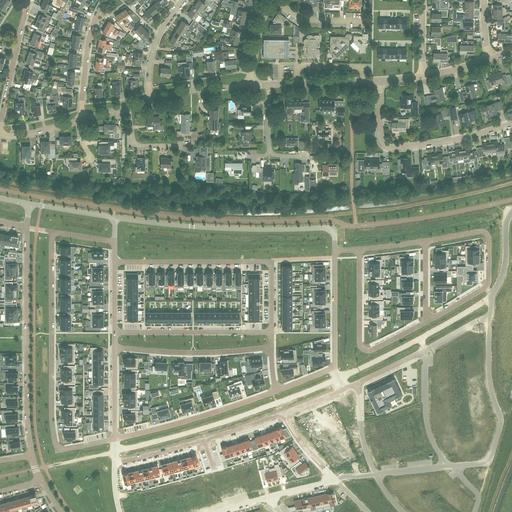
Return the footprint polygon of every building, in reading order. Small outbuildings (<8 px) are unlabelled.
[(202,9),(202,10),(204,11),(208,6),(199,0),(198,0),(196,5),(202,9)] [(440,0),(432,0),(432,7),(440,7),(440,10),(446,10),(448,10),(448,7),(446,7),(447,4),(443,4),(443,0),(440,0)] [(158,10),(163,6),(158,1),(153,5),(158,10)] [(50,5),(43,2),(42,4),(41,4),(40,6),(40,7),(47,11),(48,8),(52,10),(53,7),(50,5)] [(233,15),(245,18),(247,11),(243,10),(237,9),(238,5),(231,3),(227,2),(226,6),(230,6),(232,7),(231,11),(230,14),(233,15)] [(153,14),(149,9),(148,9),(147,7),(143,4),(141,6),(145,10),(143,12),(143,13),(148,18),(148,19),(151,17),(150,16),(153,14)] [(153,5),(152,4),(150,6),(149,5),(147,7),(148,9),(149,9),(153,14),(158,10),(153,5)] [(198,14),(202,10),(202,9),(196,5),(192,9),(198,14)] [(128,24),(130,22),(128,19),(127,17),(129,15),(125,9),(120,13),(124,18),(128,24)] [(195,19),(198,14),(192,9),(188,15),(195,19)] [(62,21),(64,13),(64,11),(60,10),(59,10),(55,18),(58,19),(62,21)] [(447,17),(447,10),(441,10),(441,14),(432,14),(432,21),(441,21),(441,17),(447,17)] [(128,24),(124,18),(120,13),(115,16),(119,22),(121,20),(123,23),(124,23),(126,26),(128,24)] [(281,24),(285,18),(278,13),(273,21),(274,21),(271,24),(270,24),(270,33),(281,33),(281,24)] [(44,23),(46,17),(39,14),(37,20),(44,23)] [(83,24),(84,17),(78,15),(76,20),(70,18),(69,20),(83,24)] [(244,24),(245,18),(233,15),(233,18),(232,21),(244,24)] [(464,18),(457,18),(453,18),(453,21),(464,22),(464,29),(473,29),(474,21),(468,21),(468,18),(464,18)] [(44,33),(42,32),(43,29),(44,29),(47,24),(44,23),(37,20),(35,25),(38,27),(39,27),(38,30),(39,31),(44,33)] [(81,30),(83,24),(69,20),(69,21),(76,23),(74,28),(81,30)] [(111,30),(114,24),(108,21),(105,27),(111,30)] [(194,28),(189,25),(182,21),(179,26),(186,30),(187,28),(192,31),(194,28)] [(130,31),(132,29),(136,25),(131,22),(128,25),(129,26),(127,28),(130,31)] [(139,35),(145,30),(140,25),(135,31),(134,30),(131,34),(133,36),(136,32),(139,35)] [(186,37),(189,32),(186,30),(179,26),(176,31),(186,37)] [(108,35),(111,30),(105,27),(102,32),(108,35)] [(232,28),(227,27),(226,31),(225,34),(231,35),(231,36),(239,38),(240,31),(232,29),(232,28)] [(145,30),(139,35),(142,38),(138,43),(137,45),(135,44),(133,47),(137,48),(143,50),(144,43),(143,43),(144,40),(149,34),(145,30)] [(47,34),(44,33),(39,31),(37,34),(34,33),(32,38),(39,41),(44,43),(45,39),(40,38),(41,36),(45,37),(47,34)] [(186,37),(176,31),(173,36),(180,40),(183,42),(184,39),(186,41),(188,39),(186,37)] [(352,38),(352,35),(350,33),(347,33),(345,35),(345,38),(342,38),(341,36),(330,36),(330,49),(330,52),(331,52),(333,54),(333,58),(338,58),(348,47),(348,40),(350,40),(352,38)] [(367,40),(367,34),(362,34),(362,36),(357,36),(353,35),(353,41),(355,43),(358,46),(358,47),(359,48),(359,52),(366,52),(366,43),(367,43),(367,40)] [(319,51),(320,37),(318,35),(308,35),(306,36),(306,40),(305,41),(303,41),(303,57),(316,58),(316,53),(318,51),(319,51)] [(176,46),(180,40),(173,36),(169,41),(176,46)] [(237,44),(239,38),(231,36),(230,39),(227,38),(225,38),(225,39),(221,37),(220,41),(219,41),(219,42),(218,42),(218,45),(225,46),(226,43),(225,43),(225,41),(226,41),(237,44)] [(37,47),(39,41),(32,38),(30,44),(37,47)] [(112,48),(112,45),(109,44),(105,43),(106,40),(99,39),(98,45),(112,48)] [(78,48),(79,42),(65,40),(65,41),(70,42),(69,47),(71,47),(78,48)] [(288,41),(266,40),(265,55),(287,55),(288,41)] [(28,57),(41,61),(41,59),(39,58),(39,57),(36,56),(37,54),(40,55),(41,52),(34,49),(33,52),(29,51),(28,55),(28,57)] [(208,71),(216,70),(215,60),(218,60),(217,52),(211,53),(212,60),(207,60),(208,71)] [(228,60),(228,57),(227,53),(219,54),(220,61),(225,61),(226,68),(236,67),(235,59),(228,60)] [(140,65),(141,59),(127,56),(126,59),(129,59),(129,60),(133,61),(133,63),(140,65)] [(40,64),(41,61),(28,57),(27,59),(26,59),(25,62),(26,62),(26,63),(33,65),(34,62),(40,64)] [(75,66),(76,60),(69,59),(70,58),(66,58),(66,60),(69,60),(69,65),(71,66),(75,66)] [(171,64),(171,60),(165,60),(165,64),(168,64),(168,68),(160,68),(160,76),(170,76),(171,68),(170,68),(171,64)] [(181,76),(189,75),(189,68),(192,68),(192,62),(186,63),(187,66),(178,67),(178,70),(181,70),(181,76)] [(109,65),(105,64),(103,64),(96,63),(95,70),(97,70),(97,73),(104,73),(104,70),(102,70),(102,67),(109,68),(109,65)] [(24,73),(24,75),(34,79),(36,79),(38,80),(40,74),(41,71),(40,71),(33,69),(33,68),(30,67),(29,70),(26,69),(26,70),(25,70),(25,69),(24,73)] [(503,76),(501,72),(495,74),(498,83),(504,82),(505,85),(509,83),(506,75),(503,76)] [(139,78),(139,74),(133,74),(133,77),(133,80),(126,80),(125,84),(128,84),(128,87),(135,88),(135,85),(136,85),(137,80),(136,80),(136,77),(139,78)] [(489,89),(492,87),(492,85),(498,83),(495,74),(488,76),(490,80),(486,81),(489,89)] [(34,79),(24,75),(22,81),(25,82),(24,86),(30,88),(32,84),(32,85),(33,81),(34,79)] [(64,76),(64,78),(67,78),(67,84),(73,84),(74,78),(68,77),(68,76),(64,76)] [(121,81),(117,81),(117,84),(112,85),(112,88),(111,88),(111,94),(113,94),(120,93),(119,88),(122,87),(121,81)] [(469,98),(477,96),(473,84),(466,86),(467,93),(463,94),(462,92),(459,93),(461,102),(465,101),(464,100),(469,98)] [(60,86),(57,86),(57,91),(60,92),(65,92),(67,92),(67,96),(60,96),(60,100),(63,100),(63,101),(64,101),(64,106),(71,107),(72,97),(71,97),(72,89),(65,89),(65,87),(60,86)] [(426,105),(432,103),(432,102),(444,100),(442,87),(434,89),(435,94),(424,96),(426,105)] [(42,94),(41,89),(37,89),(38,95),(37,95),(37,97),(36,97),(36,102),(36,106),(32,106),(33,110),(32,110),(32,111),(33,111),(33,115),(40,114),(40,106),(42,106),(41,97),(42,97),(42,94)] [(413,99),(413,95),(403,95),(403,102),(401,102),(401,107),(403,107),(404,109),(408,108),(408,107),(412,107),(412,114),(417,114),(417,102),(414,102),(414,103),(411,103),(411,102),(411,99),(413,99)] [(25,114),(24,103),(25,103),(24,97),(19,98),(19,103),(15,103),(15,109),(20,108),(20,114),(25,114)] [(49,102),(49,99),(46,99),(46,106),(48,105),(49,112),(56,111),(55,105),(55,101),(49,102)] [(302,100),(286,100),(287,109),(287,112),(287,113),(288,114),(290,115),(291,115),(292,114),(293,113),(293,112),(293,109),(302,109),(302,114),(301,114),(301,121),(309,121),(309,107),(309,108),(305,108),(305,107),(303,107),(302,100)] [(337,110),(337,108),(334,108),(334,100),(319,100),(319,110),(334,110),(337,110)] [(488,118),(490,117),(497,115),(496,110),(502,108),(500,102),(485,106),(488,118)] [(247,106),(241,106),(241,109),(238,109),(238,114),(251,114),(251,107),(251,106),(247,106)] [(449,108),(451,116),(451,120),(457,119),(455,107),(449,108)] [(436,127),(444,126),(443,117),(451,116),(449,108),(446,109),(446,110),(441,111),(442,113),(434,115),(436,127)] [(219,130),(219,122),(218,122),(218,110),(209,110),(209,130),(219,130)] [(478,119),(476,111),(472,111),(459,114),(460,119),(459,119),(460,122),(461,126),(472,124),(471,119),(472,119),(473,120),(478,119)] [(189,132),(189,114),(181,114),(181,132),(176,132),(176,137),(184,136),(191,136),(191,144),(197,144),(197,132),(189,132)] [(162,129),(162,121),(159,121),(159,117),(147,117),(147,126),(153,126),(153,129),(162,129)] [(392,123),(393,131),(406,131),(406,128),(409,128),(409,119),(402,119),(402,123),(399,123),(392,123)] [(120,138),(120,131),(119,129),(115,129),(115,125),(105,125),(105,129),(104,129),(104,133),(109,133),(109,132),(112,132),(112,138),(120,138)] [(318,129),(318,137),(325,137),(325,140),(324,140),(324,150),(332,150),(331,140),(328,140),(328,137),(329,137),(329,135),(332,135),(331,130),(329,130),(329,129),(318,129)] [(242,143),(242,146),(249,146),(249,143),(250,143),(250,136),(251,136),(251,131),(242,132),(242,138),(239,138),(239,143),(242,143)] [(71,141),(71,137),(60,137),(60,139),(56,139),(56,147),(63,147),(63,144),(66,144),(66,145),(72,145),(72,141),(71,141)] [(45,142),(45,141),(40,141),(40,146),(41,146),(41,148),(40,148),(40,153),(45,153),(45,152),(49,152),(49,156),(51,156),(51,158),(55,158),(55,157),(55,154),(55,148),(50,148),(49,147),(49,142),(45,142)] [(98,154),(103,154),(103,153),(109,153),(109,149),(110,148),(116,148),(116,142),(105,142),(105,145),(104,146),(99,146),(99,150),(98,150),(98,154)] [(478,160),(480,160),(479,157),(486,156),(486,153),(491,152),(490,142),(483,143),(483,147),(479,147),(480,151),(477,151),(478,156),(478,160)] [(498,145),(497,142),(490,142),(491,152),(497,152),(497,155),(506,153),(505,149),(504,144),(498,145)] [(34,161),(34,151),(31,151),(30,150),(30,147),(22,147),(22,153),(22,158),(26,158),(26,157),(29,157),(29,161),(34,161)] [(196,166),(194,166),(194,171),(200,171),(200,169),(205,169),(205,166),(208,166),(208,161),(207,161),(207,147),(200,147),(200,156),(197,156),(197,165),(196,165),(196,166)] [(463,149),(464,159),(470,158),(470,161),(474,161),(475,164),(479,163),(478,160),(478,156),(475,157),(474,151),(470,152),(470,148),(463,149)] [(453,163),(458,163),(458,160),(464,159),(463,149),(455,150),(456,154),(452,154),(453,163)] [(442,157),(442,153),(435,154),(436,164),(442,163),(442,168),(450,167),(448,156),(442,157)] [(436,164),(435,154),(428,155),(428,159),(424,159),(425,169),(432,169),(432,167),(436,166),(436,164)] [(81,171),(81,166),(80,166),(80,162),(75,162),(74,161),(74,158),(65,158),(65,164),(68,164),(70,165),(70,170),(76,170),(76,171),(81,171)] [(172,163),(172,159),(164,159),(164,158),(161,158),(161,167),(171,167),(171,163),(172,163)] [(406,176),(419,176),(419,168),(411,168),(410,158),(401,159),(398,159),(398,165),(401,165),(402,172),(406,172),(406,176)] [(116,163),(116,159),(103,159),(103,162),(102,163),(99,163),(99,171),(105,171),(105,172),(110,172),(110,167),(109,167),(109,165),(111,165),(116,163)] [(145,173),(145,159),(137,159),(137,171),(134,171),(132,173),(132,179),(147,180),(147,173),(145,173)] [(383,167),(383,164),(380,164),(380,160),(369,160),(369,159),(365,159),(365,160),(358,160),(358,171),(365,171),(365,168),(369,168),(380,168),(383,168),(383,167)] [(242,175),(242,163),(225,163),(225,170),(232,169),(232,173),(238,173),(238,175),(242,175)] [(302,176),(302,163),(295,163),(295,173),(293,173),(293,182),(298,182),(298,183),(299,183),(303,183),(303,182),(303,181),(303,176),(302,176)] [(322,176),(337,175),(337,163),(329,163),(329,164),(322,165),(322,176)] [(264,168),(260,168),(260,164),(256,164),(256,172),(260,172),(260,171),(264,171),(264,181),(272,181),(272,179),(275,179),(275,172),(272,172),(272,167),(264,167),(264,168)] [(12,235),(10,245),(16,246),(17,241),(18,236),(12,235)] [(466,246),(466,256),(480,256),(480,250),(479,250),(479,249),(472,249),(472,246),(466,246)] [(60,247),(60,253),(67,253),(67,256),(74,256),(74,253),(72,253),(72,247),(60,247)] [(88,258),(88,261),(96,261),(96,258),(103,258),(103,257),(104,257),(104,253),(103,253),(103,252),(99,252),(99,251),(92,250),(92,258),(88,258)] [(434,253),(434,260),(446,260),(446,254),(448,254),(448,251),(442,251),(442,254),(434,253)] [(60,259),(60,266),(71,266),(71,260),(74,260),(74,256),(67,256),(67,259),(60,259)] [(466,256),(466,266),(472,266),(472,263),(479,263),(479,256),(480,256),(466,256)] [(18,270),(18,266),(17,266),(17,263),(11,263),(11,258),(5,257),(5,270),(18,270)] [(400,266),(401,266),(414,266),(414,260),(413,260),(406,260),(406,257),(400,257),(400,266)] [(376,263),(369,263),(369,269),(381,269),(381,260),(376,260),(376,263)] [(446,267),(446,260),(434,260),(434,267),(442,267),(442,270),(448,270),(448,267),(446,267)] [(89,262),(89,268),(91,268),(91,274),(103,274),(103,267),(96,267),(96,262),(89,262)] [(311,264),(311,268),(312,268),(312,274),(325,274),(325,267),(318,267),(318,264),(311,264)] [(60,266),(60,272),(67,272),(67,275),(74,275),(74,270),(71,270),(71,266),(60,266)] [(414,267),(414,266),(401,266),(401,275),(406,275),(406,273),(413,273),(413,267),(414,267)] [(457,267),(457,272),(463,272),(463,276),(467,276),(467,284),(472,284),(472,281),(477,281),(477,271),(467,271),(467,270),(467,267),(457,267)] [(381,278),(381,269),(369,269),(369,275),(376,275),(376,278),(381,278)] [(18,274),(18,270),(5,270),(5,280),(11,280),(11,276),(17,276),(17,274),(18,274)] [(184,287),(184,288),(186,288),(189,288),(189,286),(193,286),(193,280),(193,273),(192,273),(192,272),(188,272),(188,273),(187,273),(187,280),(184,280),(184,287)] [(203,286),(203,287),(206,287),(212,287),(212,280),(212,273),(211,273),(211,272),(207,272),(207,273),(206,273),(206,280),(203,280),(203,286)] [(212,287),(212,288),(216,288),(216,286),(222,286),(222,280),(222,273),(220,273),(220,272),(216,272),(216,273),(216,280),(212,280),(212,287)] [(145,280),(145,288),(149,288),(149,286),(155,286),(155,280),(155,273),(149,273),(149,280),(145,280)] [(155,286),(155,287),(158,287),(164,287),(164,280),(164,273),(158,273),(158,280),(155,280),(155,286)] [(164,280),(164,287),(168,287),(168,286),(174,286),(174,280),(174,273),(168,273),(168,280),(164,280)] [(174,286),(174,289),(178,289),(178,287),(184,287),(184,280),(183,273),(177,273),(177,280),(174,280),(174,286)] [(193,286),(193,287),(197,287),(197,286),(203,286),(203,280),(203,273),(197,273),(197,280),(193,280),(193,286)] [(222,286),(222,289),(226,289),(226,287),(231,287),(231,280),(231,273),(225,273),(225,280),(222,280),(222,286)] [(231,280),(231,287),(235,287),(235,289),(241,289),(241,281),(241,273),(235,273),(235,280),(231,280)] [(89,280),(89,285),(96,285),(96,280),(103,280),(103,274),(91,274),(90,274),(90,280),(89,280)] [(311,280),(311,284),(320,284),(320,280),(325,280),(325,274),(312,274),(312,280),(311,280)] [(447,274),(435,274),(435,284),(447,284),(447,274)] [(60,278),(60,285),(71,285),(71,279),(74,279),(74,275),(67,275),(67,278),(60,278)] [(413,288),(413,281),(407,281),(407,278),(401,278),(401,288),(403,288),(413,288)] [(368,283),(368,290),(380,290),(380,289),(379,289),(379,284),(383,284),(383,280),(372,280),(372,283),(368,283)] [(11,286),(11,282),(5,282),(5,292),(18,292),(18,288),(17,288),(17,286),(11,286)] [(60,285),(60,291),(67,291),(67,294),(74,294),(74,291),(72,290),(72,285),(71,285),(60,285)] [(89,287),(89,291),(91,291),(91,297),(93,297),(103,297),(103,290),(96,290),(96,287),(89,287)] [(311,287),(311,291),(312,291),(312,297),(325,297),(325,290),(320,290),(320,287),(311,287)] [(447,291),(452,291),(452,287),(440,287),(440,291),(435,291),(435,302),(436,302),(436,303),(440,303),(440,302),(443,302),(443,295),(447,295),(447,291)] [(368,290),(368,296),(372,296),(372,299),(383,299),(383,295),(380,295),(380,290),(368,290)] [(18,296),(18,292),(5,292),(5,302),(11,302),(11,298),(17,299),(17,296),(18,296)] [(413,297),(413,296),(406,296),(406,293),(399,293),(399,297),(401,297),(401,303),(402,303),(402,304),(414,304),(414,301),(414,297),(413,297)] [(60,297),(60,303),(71,303),(72,303),(72,298),(74,298),(74,294),(67,294),(67,297),(60,297)] [(89,301),(89,307),(96,307),(96,303),(103,304),(103,297),(93,297),(93,301),(89,301)] [(310,303),(310,307),(318,307),(318,304),(325,304),(325,303),(326,303),(326,299),(325,299),(325,297),(312,297),(312,303),(310,303)] [(368,304),(368,310),(380,310),(380,304),(383,304),(383,301),(372,301),(372,304),(368,304)] [(11,308),(11,303),(5,303),(5,314),(18,314),(18,310),(17,310),(17,308),(11,308)] [(60,303),(60,310),(67,310),(67,313),(74,313),(74,309),(71,309),(71,303),(60,303)] [(401,319),(407,319),(407,320),(411,320),(411,319),(413,319),(413,316),(414,316),(414,310),(404,310),(404,307),(397,307),(397,313),(401,313),(401,319)] [(89,308),(89,314),(90,314),(90,320),(103,320),(103,318),(104,318),(104,314),(103,314),(103,313),(96,313),(96,308),(89,308)] [(311,310),(311,314),(312,314),(312,320),(325,320),(325,314),(318,314),(318,310),(311,310)] [(368,310),(368,316),(372,316),(372,319),(383,319),(383,316),(380,316),(380,310),(368,310)] [(60,316),(60,322),(72,322),(72,316),(74,316),(74,313),(67,313),(67,316),(60,316)] [(11,324),(11,321),(17,321),(17,318),(18,318),(18,314),(5,314),(5,324),(11,324)] [(87,326),(87,330),(96,330),(96,327),(103,327),(103,320),(90,320),(90,326),(87,326)] [(310,324),(310,332),(318,332),(318,327),(325,327),(325,326),(326,326),(326,322),(325,322),(325,320),(312,320),(312,324),(310,324)] [(60,322),(60,329),(67,329),(67,332),(74,332),(74,326),(71,326),(71,323),(72,322),(60,322)] [(377,335),(377,325),(370,325),(370,328),(369,328),(369,331),(370,331),(370,335),(372,335),(372,336),(373,336),(373,335),(377,335)] [(472,338),(467,341),(471,348),(476,345),(472,338)] [(323,339),(314,341),(314,352),(318,352),(318,351),(325,351),(325,343),(322,343),(322,341),(323,341),(323,339)] [(61,348),(61,354),(74,354),(74,344),(68,344),(68,347),(61,347),(61,348)] [(90,347),(90,351),(92,351),(92,357),(103,357),(103,351),(97,351),(97,347),(90,347)] [(457,348),(453,350),(457,358),(461,355),(457,348)] [(284,351),(281,351),(281,358),(293,357),(292,350),(288,351),(288,349),(284,349),(284,351)] [(60,356),(60,360),(61,360),(68,360),(68,364),(74,364),(74,354),(61,354),(61,356),(60,356)] [(310,354),(310,359),(313,359),(313,366),(318,366),(318,365),(322,365),(322,363),(325,363),(325,356),(319,356),(319,354),(310,354)] [(446,354),(441,356),(446,364),(451,361),(446,354)] [(5,361),(2,361),(2,368),(12,368),(12,364),(17,364),(17,360),(16,360),(16,356),(15,356),(15,355),(12,355),(12,356),(5,356),(5,361)] [(123,360),(123,364),(124,364),(124,365),(131,365),(131,368),(137,368),(137,358),(132,358),(127,358),(124,358),(124,360),(123,360)] [(262,358),(250,359),(250,365),(246,366),(247,372),(257,371),(256,367),(263,366),(262,358)] [(228,372),(227,361),(220,362),(220,370),(217,370),(217,375),(223,375),(223,372),(228,372)] [(181,379),(191,379),(191,370),(185,370),(186,364),(184,364),(184,363),(179,362),(179,363),(173,363),(173,367),(173,368),(173,372),(179,372),(179,375),(181,375),(181,379)] [(211,362),(200,362),(200,371),(205,370),(205,374),(214,374),(214,367),(211,367),(211,362)] [(289,364),(289,368),(281,368),(281,374),(282,374),(282,376),(284,376),(284,377),(291,376),(291,375),(293,375),(293,369),(297,368),(297,363),(289,364)] [(154,370),(154,381),(161,381),(161,377),(167,377),(167,365),(159,364),(159,370),(154,370)] [(61,369),(61,375),(71,375),(71,369),(75,369),(75,366),(64,365),(64,369),(61,369)] [(17,373),(8,373),(8,370),(1,370),(1,373),(1,379),(5,379),(10,379),(10,380),(14,380),(14,379),(17,379),(17,378),(18,378),(18,374),(17,374),(17,373)] [(123,374),(123,378),(124,378),(124,379),(136,379),(136,374),(137,374),(137,370),(131,370),(131,373),(124,373),(124,374),(123,374)] [(265,385),(263,379),(261,379),(260,377),(256,378),(255,373),(245,376),(246,382),(252,381),(253,384),(254,388),(255,387),(255,388),(259,387),(259,386),(265,385)] [(61,375),(61,381),(64,381),(64,384),(75,384),(75,380),(71,380),(71,375),(61,375)] [(89,384),(89,388),(94,388),(94,384),(103,384),(103,377),(92,377),(92,384),(89,384)] [(374,388),(368,391),(370,397),(372,402),(373,402),(378,413),(385,409),(391,406),(389,400),(395,398),(402,395),(394,378),(387,382),(374,388)] [(124,379),(124,386),(131,386),(131,389),(136,389),(136,379),(124,379)] [(228,390),(230,397),(241,394),(240,389),(244,388),(241,380),(234,383),(235,387),(228,390)] [(19,390),(19,386),(11,386),(11,383),(5,383),(5,392),(9,392),(9,394),(14,394),(14,392),(17,392),(17,390),(19,390)] [(61,390),(61,396),(72,396),(72,389),(74,389),(74,386),(68,386),(68,389),(61,389),(61,390)] [(89,390),(89,397),(91,397),(91,400),(92,400),(103,400),(103,394),(97,394),(97,390),(89,390)] [(124,394),(124,400),(124,399),(137,399),(137,390),(131,390),(131,393),(124,393),(124,394)] [(205,396),(200,397),(202,401),(203,401),(204,406),(215,402),(214,399),(219,398),(217,391),(211,393),(212,395),(205,397),(205,396)] [(3,403),(6,403),(6,407),(17,407),(17,405),(17,401),(17,400),(11,400),(11,396),(3,396),(3,403)] [(61,396),(61,402),(68,402),(68,406),(74,406),(74,396),(72,396),(61,396)] [(186,402),(180,404),(182,413),(194,409),(192,404),(195,403),(194,397),(185,400),(186,402)] [(124,400),(124,406),(131,406),(131,409),(139,409),(139,405),(137,405),(137,399),(124,399),(124,400)] [(62,411),(62,417),(74,417),(74,411),(76,411),(76,407),(64,408),(64,411),(62,411)] [(8,414),(8,410),(1,410),(2,415),(5,415),(5,422),(13,422),(13,421),(18,421),(18,419),(19,419),(18,415),(17,415),(17,413),(8,414)] [(123,415),(123,419),(124,419),(124,421),(127,421),(132,421),(137,421),(137,410),(131,410),(131,414),(124,414),(124,415),(123,415)] [(162,418),(169,416),(169,415),(170,415),(169,413),(168,413),(167,410),(161,412),(161,410),(157,411),(158,415),(161,414),(162,418)] [(397,417),(399,425),(409,422),(407,414),(397,417)] [(62,417),(62,423),(65,423),(65,426),(77,426),(77,422),(74,422),(74,417),(62,417)] [(375,422),(377,430),(387,427),(385,420),(375,422)] [(399,425),(401,432),(411,429),(409,422),(399,425)] [(89,429),(89,432),(95,432),(95,429),(103,429),(103,423),(92,423),(91,423),(91,429),(89,429)] [(9,428),(9,424),(2,425),(2,429),(5,429),(6,436),(8,435),(8,437),(13,436),(12,435),(19,434),(18,433),(20,433),(19,429),(18,429),(18,427),(9,428)] [(281,427),(276,429),(280,440),(286,438),(290,436),(288,431),(284,433),(282,429),(282,428),(281,428),(281,427)] [(377,430),(379,437),(389,435),(387,427),(377,430)] [(63,433),(63,437),(64,437),(64,439),(67,439),(72,439),(77,439),(77,428),(71,428),(71,431),(64,431),(64,433),(63,433)] [(276,430),(271,432),(274,441),(279,439),(280,440),(276,429),(276,430)] [(401,432),(403,440),(413,437),(411,429),(401,432)] [(271,432),(266,433),(270,445),(269,442),(274,441),(271,432)] [(266,433),(260,435),(264,447),(270,445),(266,433)] [(260,435),(255,437),(259,449),(264,447),(260,435)] [(381,445),(390,443),(389,435),(379,437),(381,445)] [(403,440),(405,448),(416,445),(413,437),(403,440)] [(13,442),(13,439),(6,440),(7,443),(8,450),(11,449),(14,449),(14,450),(18,449),(18,448),(21,448),(20,441),(19,441),(13,442)] [(244,441),(243,441),(247,452),(253,451),(249,439),(248,440),(247,439),(244,440),(244,441)] [(247,452),(243,441),(238,443),(242,454),(241,452),(246,450),(247,453),(247,452)] [(242,454),(238,443),(232,445),(236,456),(242,454)] [(381,445),(383,453),(392,450),(390,443),(381,445)] [(236,456),(232,445),(227,446),(231,458),(236,456)] [(285,459),(295,451),(292,447),(290,448),(288,445),(279,452),(281,455),(282,454),(285,459)] [(416,445),(405,448),(407,455),(418,452),(416,445)] [(231,458),(227,446),(222,447),(222,448),(221,448),(223,453),(220,454),(222,460),(231,458)] [(392,450),(383,453),(384,460),(394,458),(392,450)] [(299,456),(295,451),(285,459),(288,463),(287,465),(289,468),(299,460),(297,458),(299,456)] [(297,463),(290,468),(293,472),(297,469),(301,476),(306,475),(305,471),(309,468),(309,467),(309,468),(305,462),(299,466),(297,463)] [(275,467),(269,469),(270,471),(272,481),(278,479),(278,477),(281,476),(279,467),(278,464),(274,465),(275,467)] [(264,469),(260,470),(263,481),(266,480),(267,482),(272,481),(270,471),(265,472),(264,469)] [(333,492),(327,494),(330,506),(333,505),(336,505),(334,495),(334,493),(333,492)] [(327,494),(320,495),(323,506),(329,505),(329,506),(330,506),(327,494)] [(30,496),(32,505),(38,504),(36,495),(30,496)] [(320,495),(314,497),(317,509),(317,508),(323,506),(320,495)] [(225,496),(218,498),(220,506),(227,504),(225,496)] [(314,497),(307,498),(310,511),(317,509),(314,497)] [(24,498),(19,499),(21,508),(22,511),(28,509),(27,507),(24,498)] [(307,498),(301,500),(303,511),(310,509),(310,511),(307,498)] [(16,510),(21,508),(19,499),(13,501),(16,510)] [(214,499),(206,501),(209,510),(216,508),(214,499)] [(301,500),(294,501),(295,506),(296,509),(296,511),(298,511),(303,511),(301,500)] [(206,501),(196,504),(198,511),(201,511),(208,510),(206,501)]
